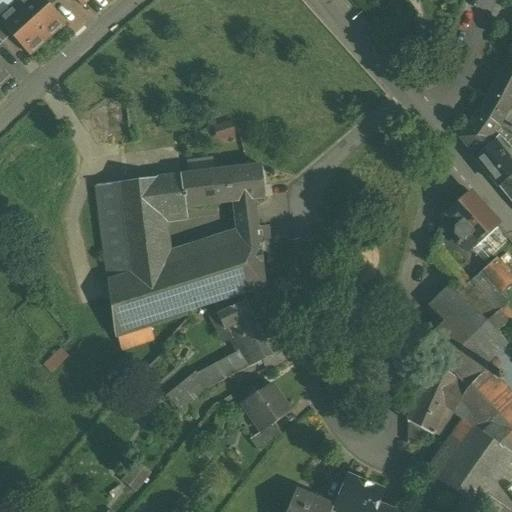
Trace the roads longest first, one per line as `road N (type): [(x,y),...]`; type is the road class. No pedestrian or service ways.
road 1 (residential): [(408,94),(323,167),(310,188),(312,379),(324,408),(356,444),(384,441),(432,203),(460,160)]
road 2 (residential): [(0,124),(140,0)]
road 3 (residential): [(430,119),(467,69),(488,0)]
road 4 (tertiary): [(320,0),(408,94)]
